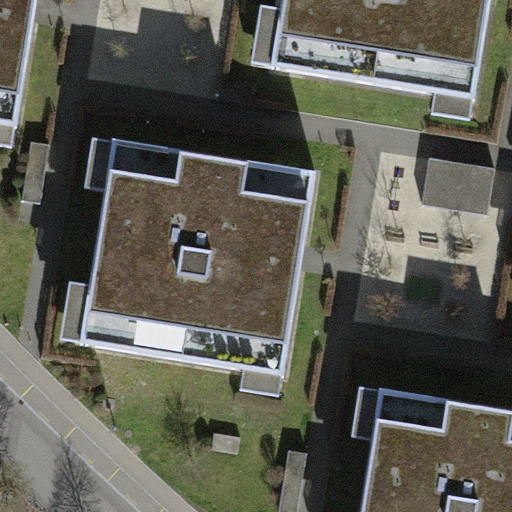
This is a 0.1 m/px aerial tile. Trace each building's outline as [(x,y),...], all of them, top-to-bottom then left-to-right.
[(36,14),(38,0),(0,0),(0,147),(16,150),(36,14)] [(494,0),(286,0),(284,15),(264,12),(254,68),(438,98),(435,118),(474,124),(494,0)] [(49,147),(31,144),(23,203),(40,206),(49,147)] [(303,258),(316,180),(95,144),(87,192),(110,195),(94,295),(69,291),(60,347),(245,377),(242,397),(280,404),(303,258)] [(495,172),(430,161),(423,208),(488,218),(495,172)] [(511,511),(511,415),(360,392),(352,441),(376,444),(365,511),(511,511)] [(242,441),(216,436),(214,451),(239,456),(242,441)] [(291,453),(280,511),(298,511),(308,455),(291,453)]
